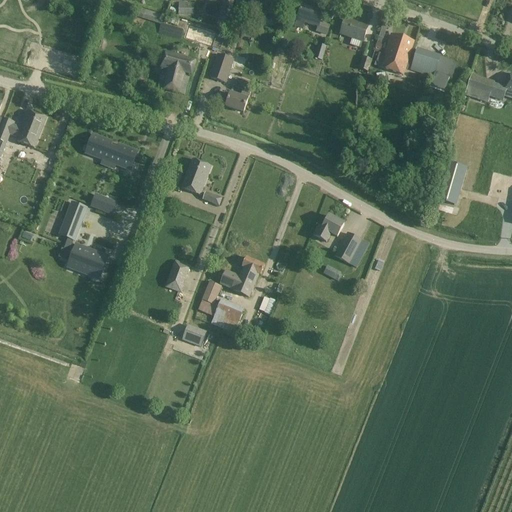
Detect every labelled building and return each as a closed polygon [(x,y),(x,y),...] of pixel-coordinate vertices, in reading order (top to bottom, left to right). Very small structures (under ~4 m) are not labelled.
[(233,0),(225,0),(220,17),(227,20),(233,0)] [(238,0),(234,12),(243,15),(247,5),(269,12),(273,0),(238,0)] [(193,14),(194,4),(179,3),(179,14),(193,14)] [(314,10),(302,6),(295,27),(303,30),(305,24),(319,28),(324,13),(317,11),(317,12),(314,11),(314,10)] [(340,35),(352,39),(350,45),(360,49),(362,42),(363,43),(368,28),(345,20),(340,35)] [(391,36),(385,56),(393,58),(392,61),(399,64),(399,62),(406,65),(413,43),(391,36)] [(327,47),(318,45),(314,59),(322,62),(327,47)] [(417,51),(411,70),(433,78),(429,88),(444,93),(449,79),(452,80),(457,64),(417,51)] [(392,61),(393,58),(385,56),(379,54),(375,66),(403,75),(406,65),(399,62),(399,64),(392,61)] [(193,62),(166,55),(158,89),(184,96),(193,62)] [(217,55),(209,79),(226,84),(234,61),(217,55)] [(370,61),(363,59),(360,70),(367,72),(370,61)] [(359,88),(365,81),(359,75),(353,82),(359,88)] [(511,75),(507,87),(503,98),(511,100),(511,75)] [(487,103),(494,83),(472,76),(465,96),(487,103)] [(253,86),(245,84),(240,99),(230,95),(226,107),(244,113),(248,101),(253,86)] [(0,164),(2,160),(1,160),(10,136),(18,139),(17,143),(35,150),(47,118),(29,111),(22,129),(13,126),(15,123),(3,119),(0,127),(0,164)] [(112,143),(93,136),(86,153),(108,162),(113,148),(110,147),(112,143)] [(113,148),(108,162),(129,170),(136,152),(117,145),(115,149),(113,148)] [(211,167),(192,160),(181,189),(200,196),(211,167)] [(448,163),(437,201),(455,206),(466,168),(448,163)] [(206,190),(202,200),(219,205),(223,195),(206,190)] [(96,196),(91,207),(103,212),(107,201),(96,196)] [(74,241),(82,221),(68,215),(60,236),(68,239),(67,241),(64,250),(69,252),(70,252),(74,254),(69,266),(99,277),(98,280),(99,280),(107,258),(76,246),(76,248),(72,246),(74,241)] [(344,225),(329,217),(323,228),(319,226),(313,236),(325,242),(330,234),(337,238),(344,225)] [(361,242),(348,234),(336,258),(356,268),(368,245),(361,242)] [(221,283),(220,285),(235,291),(234,292),(249,298),(255,283),(258,275),(261,276),(265,266),(246,258),(242,268),(244,269),(243,272),(240,277),(226,271),(221,283)] [(175,263),(166,287),(180,293),(182,286),(181,286),(183,280),(174,276),(179,265),(175,263)] [(330,278),(336,281),(340,274),(334,271),(330,278)] [(222,287),(210,283),(198,311),(214,317),(211,326),(235,335),(245,310),(221,300),(218,307),(215,306),(222,287)] [(270,316),(276,300),(270,298),(265,313),(270,316)] [(188,327),(183,341),(201,348),(207,334),(188,327)]
